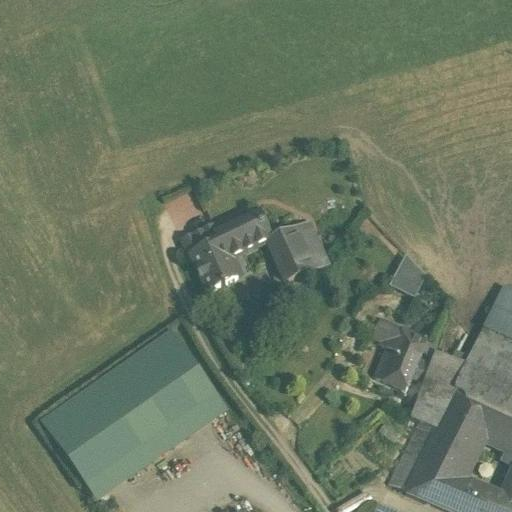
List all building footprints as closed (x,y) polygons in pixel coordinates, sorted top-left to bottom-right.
[(217,238),(216,239),(219,246),(220,245),(226,258),(268,239),(259,220),(217,238)] [(308,226),(293,233),(294,234),(303,230),(307,240),(299,244),(313,276),(328,269),(308,226)] [(303,230),(294,234),(299,244),(307,240),(303,230)] [(213,231),(193,241),(200,255),(219,246),(216,239),(217,238),(213,231)] [(293,233),(268,245),(288,288),(313,277),(299,244),(294,234),(293,233)] [(200,255),(193,241),(182,245),(189,260),(190,260),(200,255)] [(200,255),(190,260),(207,296),(237,282),(226,258),(220,245),(219,246),(200,255)] [(406,262),(392,289),(413,300),(423,280),(406,262)] [(500,297),(509,295),(511,293),(511,279),(483,289),(487,302),(500,297)] [(511,295),(509,295),(500,297),(487,328),(511,339),(511,295)] [(427,344),(380,323),(372,340),(382,346),(380,350),(387,353),(417,365),(421,357),(427,344)] [(174,327),(41,421),(99,502),(231,407),(174,327)] [(511,339),(487,328),(467,369),(458,388),(511,413),(511,339)] [(437,349),(427,344),(421,357),(432,362),(434,356),(437,349)] [(417,365),(387,353),(375,382),(405,396),(411,381),(417,365)] [(467,369),(434,356),(432,362),(429,370),(423,386),(410,424),(419,428),(420,426),(435,435),(459,388),(458,388),(467,369)] [(429,370),(417,365),(411,381),(423,386),(429,370)] [(511,413),(459,388),(435,435),(404,497),(424,506),(436,511),(475,511),(483,496),(464,487),(489,440),(511,450),(511,413)] [(419,428),(388,489),(404,497),(435,435),(420,426),(419,428)] [(511,491),(507,489),(501,504),(511,508),(511,491)] [(511,511),(511,508),(501,504),(483,496),(475,511),(511,511)]
